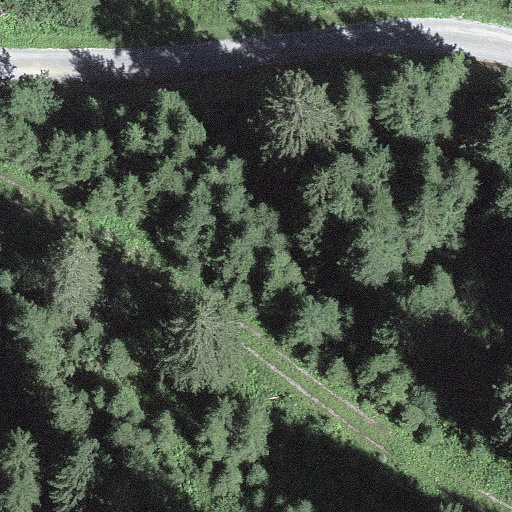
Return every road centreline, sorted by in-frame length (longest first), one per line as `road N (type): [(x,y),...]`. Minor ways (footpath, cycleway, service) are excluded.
road 1 (track): [(0,177),(253,334),(382,444),(498,511)]
road 2 (track): [(0,65),(70,69),(435,35),(511,49)]
